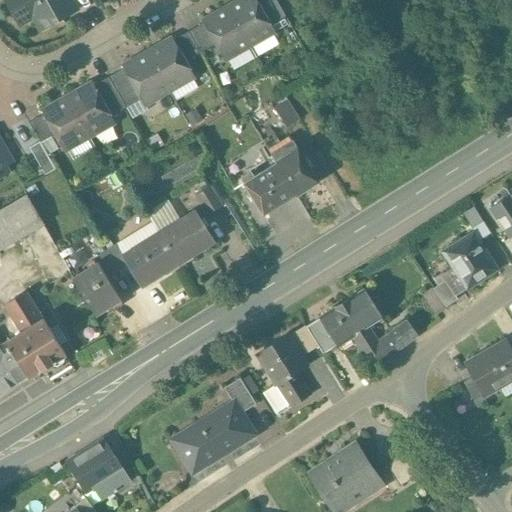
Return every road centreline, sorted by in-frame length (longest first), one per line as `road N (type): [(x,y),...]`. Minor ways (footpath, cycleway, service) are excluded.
road 1 (primary): [(511,134),(0,454)]
road 2 (unclassified): [(185,511),(391,376)]
road 3 (unclassified): [(175,0),(52,69),(22,71),(0,59)]
road 4 (unclassified): [(484,505),(391,376)]
road 5 (unclassified): [(391,376),(511,289)]
